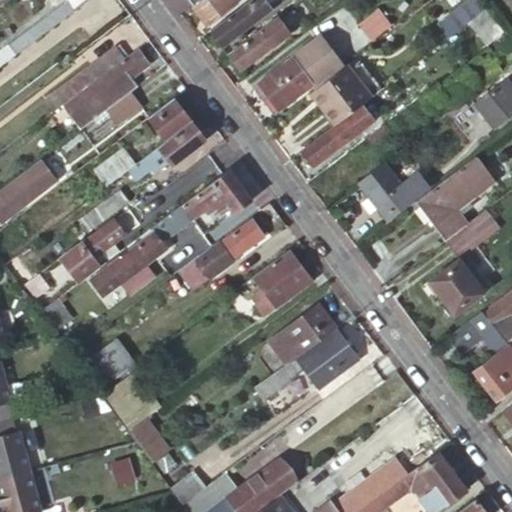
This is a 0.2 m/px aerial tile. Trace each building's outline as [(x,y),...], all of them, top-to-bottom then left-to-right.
[(0,66),(88,0),(64,0),(0,48),(0,66)] [(200,0),(195,5),(209,23),(239,0),(200,0)] [(249,0),(212,28),(224,44),(283,0),(249,0)] [(489,11),(482,1),(480,0),(469,0),(468,1),(467,0),(440,0),(451,14),(457,10),(459,13),(425,38),(435,51),(471,24),(489,11)] [(357,23),(372,40),(392,23),(377,6),(357,23)] [(507,34),(489,11),(471,24),(489,48),(507,34)] [(279,16),(230,53),(242,68),(290,31),(279,16)] [(507,69),(511,65),(511,41),(507,34),(489,48),(424,96),(432,107),(450,94),(454,100),(479,82),(476,78),(479,76),(477,72),(485,67),(490,74),(486,77),(490,82),(507,69)] [(270,94),(281,110),(339,65),(319,37),(255,86),(264,98),(270,94)] [(112,44),(67,79),(77,93),(123,59),(112,44)] [(148,66),(136,50),(123,59),(77,93),(64,103),(82,127),(132,90),(126,82),(148,66)] [(360,59),(350,66),(371,95),(381,87),(360,59)] [(348,64),(311,92),(335,126),(361,106),(373,98),(371,95),(350,66),(348,64)] [(44,96),(54,110),(64,103),(77,93),(67,79),(44,96)] [(495,128),(511,115),(511,87),(506,80),(476,103),(495,128)] [(275,114),(281,110),(270,94),(264,98),(275,114)] [(192,122),(174,97),(149,116),(167,140),(192,122)] [(335,126),(302,151),(313,166),(372,121),(361,106),(335,126)] [(206,140),(192,122),(167,140),(136,163),(130,168),(136,178),(152,166),(155,170),(171,159),(174,163),(206,140)] [(386,124),(369,137),(377,148),(394,134),(386,124)] [(95,170),(106,186),(130,168),(136,163),(125,148),(95,170)] [(474,157),(414,202),(445,243),(466,226),(455,211),(467,202),(493,182),(474,157)] [(56,180),(40,158),(0,187),(17,209),(39,192),(56,180)] [(384,162),(359,182),(386,217),(425,188),(413,171),(398,181),(384,162)] [(252,196),(230,167),(182,204),(193,219),(194,217),(206,208),(209,213),(219,206),(224,212),(231,206),(234,210),(252,196)] [(91,225),(131,195),(121,182),(81,213),(91,225)] [(17,209),(0,187),(0,216),(3,220),(17,209)] [(467,202),(455,211),(466,226),(478,218),(467,202)] [(182,204),(153,225),(156,229),(91,279),(103,295),(174,242),(169,236),(193,219),(182,204)] [(0,228),(0,240),(32,217),(26,209),(0,228)] [(495,225),(485,212),(478,218),(466,226),(476,239),(495,225)] [(128,231),(116,214),(62,254),(82,279),(103,263),(97,255),(105,249),(117,240),(128,231)] [(250,218),(218,243),(229,257),(261,233),(250,218)] [(445,243),(444,243),(456,259),(478,242),(476,239),(466,226),(445,243)] [(117,240),(105,249),(111,257),(123,248),(117,240)] [(218,243),(217,242),(191,261),(205,279),(230,259),(229,257),(218,243)] [(312,278),(290,249),(254,276),(261,286),(265,292),(253,301),(263,315),(312,278)] [(453,314),(481,293),(456,259),(425,283),(437,298),(440,296),(453,314)] [(36,274),(22,284),(32,298),(46,288),(36,274)] [(249,295),(253,301),(265,292),(261,286),(249,295)] [(511,294),(486,314),(496,328),(511,316),(511,294)] [(72,316),(58,297),(41,310),(55,328),(72,316)] [(0,344),(10,342),(0,302),(0,344)] [(306,351),(337,329),(319,304),(286,329),(288,331),(304,353),(306,351)] [(496,400),(511,388),(511,349),(496,328),(486,314),(484,311),(473,319),(486,336),(481,340),(493,356),(474,371),(496,400)] [(473,319),(448,339),(460,356),(481,340),(486,336),(473,319)] [(308,353),(306,351),(304,353),(287,366),(255,389),(265,402),(306,372),(320,391),(361,360),(338,330),(308,353)] [(304,353),(288,331),(271,344),(287,366),(304,353)] [(116,343),(84,367),(101,390),(133,366),(116,343)] [(0,428),(21,423),(17,409),(19,409),(8,368),(0,369),(0,428)] [(131,432),(163,409),(139,376),(107,399),(131,432)] [(0,468),(5,487),(38,478),(27,438),(25,438),(21,423),(0,428),(0,468)] [(466,489),(438,452),(409,475),(358,511),(375,511),(377,510),(378,511),(380,511),(405,493),(420,511),(433,511),(448,502),(449,503),(466,489)] [(167,455),(155,464),(165,477),(177,468),(167,455)] [(358,511),(409,475),(396,458),(368,479),(362,471),(346,483),(353,492),(332,508),(328,503),(316,511),(358,511)] [(238,490),(226,474),(207,488),(185,505),(190,511),(260,511),(278,499),(297,485),(279,460),(238,490)] [(176,492),(185,505),(207,488),(197,476),(176,492)] [(46,511),(38,478),(5,487),(11,511),(46,511)] [(485,511),(475,498),(456,511),(485,511)] [(260,511),(287,511),(278,499),(260,511)]
